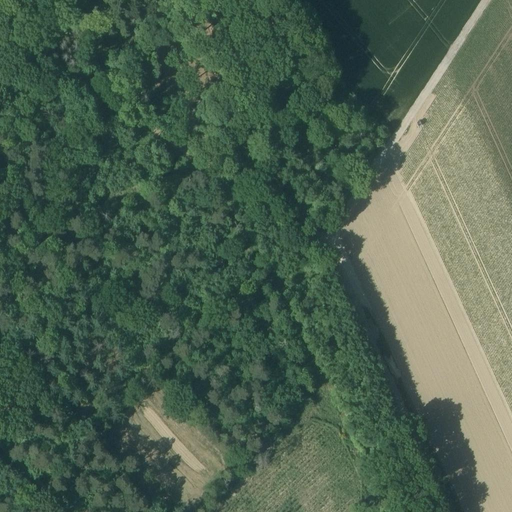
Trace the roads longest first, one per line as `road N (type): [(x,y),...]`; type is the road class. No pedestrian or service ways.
road 1 (track): [(445,511),(326,246),(0,20)]
road 2 (track): [(326,246),(488,0)]
road 3 (track): [(0,412),(26,391),(131,392)]
